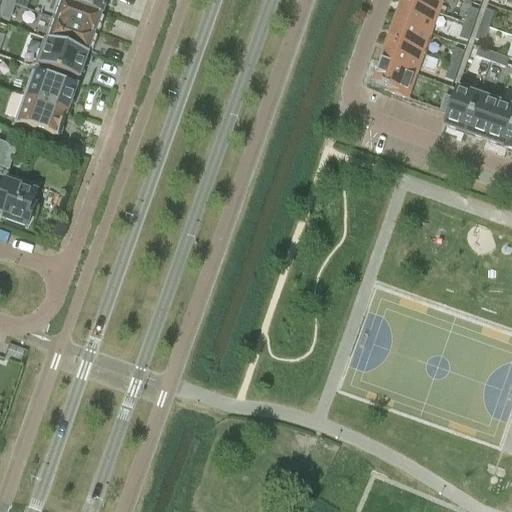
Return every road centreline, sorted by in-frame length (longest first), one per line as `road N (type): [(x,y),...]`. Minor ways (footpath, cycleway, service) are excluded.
road 1 (secondary): [(214,0),(33,511)]
road 2 (secondary): [(89,511),(270,0)]
road 3 (residential): [(160,0),(65,273)]
road 4 (residential): [(381,0),(349,102),(363,117),(511,171)]
